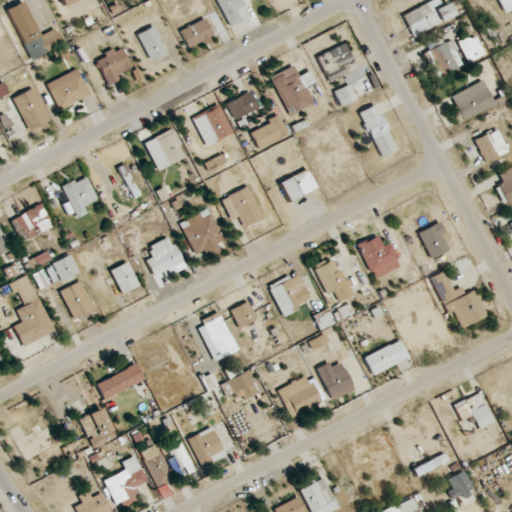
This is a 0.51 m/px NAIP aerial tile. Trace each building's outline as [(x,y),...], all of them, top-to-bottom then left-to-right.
[(215,0),(227,27),(248,19),(240,0),(215,0)] [(432,0),(401,15),(412,36),(454,16),(447,2),(441,5),(438,0),(432,0)] [(511,0),(497,0),(503,14),(511,10),(511,0)] [(39,36),(22,1),(6,9),(30,60),(62,45),(55,28),(39,36)] [(212,38),(203,19),(179,31),(188,50),(212,38)] [(135,35),(149,61),(166,52),(152,26),(135,35)] [(457,43),(467,63),(484,55),(474,35),(457,43)] [(451,40),(440,45),(438,40),(427,44),(430,50),(423,53),(435,79),(462,67),(451,40)] [(315,56),(327,83),(356,70),(344,43),(315,56)] [(107,86),(119,80),(116,74),(130,68),(121,47),(95,59),(107,86)] [(289,115),(313,103),(305,87),(315,82),(309,71),(297,76),(292,66),(270,77),(289,115)] [(89,95),(76,69),(45,84),(58,110),(89,95)] [(450,109),(456,122),(493,107),(483,81),(450,95),(455,107),(450,109)] [(0,97),(8,93),(3,83),(0,84),(0,97)] [(339,106),(355,100),(349,84),(333,91),(339,106)] [(27,131),(48,121),(33,88),(12,98),(27,131)] [(232,119),(257,110),(251,93),(226,101),(232,119)] [(358,112),(379,158),(396,150),(375,104),(358,112)] [(204,146),(232,133),(218,105),(191,119),(204,146)] [(287,136),(278,114),(266,119),(268,124),(248,132),(255,149),(287,136)] [(173,130),(143,141),(154,170),(184,159),(173,130)] [(483,163),(507,153),(497,130),(473,140),(483,163)] [(511,166),(497,174),(502,184),(496,186),(505,205),(511,202),(511,166)] [(278,183),(287,202),(315,188),(306,169),(278,183)] [(83,206),(97,200),(86,176),(61,187),(75,219),(86,214),(83,206)] [(230,220),(237,216),(242,227),(262,217),(247,186),(220,199),(230,220)] [(51,227),(41,205),(9,220),(20,242),(51,227)] [(216,243),(221,241),(211,215),(182,226),(193,255),(204,251),(206,256),(219,251),(216,243)] [(417,232),(429,259),(448,251),(440,235),(444,234),(439,222),(417,232)] [(399,267),(388,243),(382,246),(377,235),(357,245),(373,279),(399,267)] [(145,260),(153,277),(163,272),(165,278),(184,269),(170,236),(147,246),(152,257),(145,260)] [(50,260),(46,252),(27,261),(31,269),(50,260)] [(45,266),(51,283),(77,273),(71,256),(45,266)] [(352,295),(334,257),(312,267),(325,295),(333,292),(337,302),(352,295)] [(109,271),(121,295),(138,286),(127,262),(109,271)] [(451,290),(444,271),(430,277),(445,315),(453,312),(459,328),(485,318),(474,290),(463,294),(460,287),(451,290)] [(267,287),(281,317),(297,310),(295,305),(308,298),(296,273),(267,287)] [(53,332),(28,275),(8,283),(13,294),(18,292),(24,306),(15,310),(20,322),(12,326),(21,346),(53,332)] [(92,311),(80,282),(59,290),(71,320),(92,311)] [(255,321),(248,302),(230,309),(236,328),(255,321)] [(334,323),(327,308),(311,316),(319,331),(334,323)] [(213,362),(237,351),(219,313),(195,325),(213,362)] [(363,357),(372,376),(408,358),(399,340),(363,357)] [(329,400),(352,392),(342,362),(330,367),(328,363),(317,367),(329,400)] [(102,398),(143,382),(136,365),(95,382),(102,398)] [(240,372),(238,367),(224,372),(234,399),(244,395),(245,398),(257,394),(248,369),(240,372)] [(477,429),(492,422),(478,393),(452,405),(459,421),(470,415),(477,429)] [(115,438),(101,408),(78,419),(92,449),(115,438)] [(199,466),(224,456),(212,428),(187,438),(199,466)] [(194,471),(177,434),(168,439),(171,444),(168,445),(183,477),(194,471)] [(172,479),(156,444),(139,452),(155,487),(172,479)] [(146,482),(134,456),(121,462),(124,470),(103,480),(114,505),(138,494),(135,487),(146,482)] [(446,479),(451,489),(447,492),(450,499),(472,489),(463,471),(446,479)] [(309,511),(330,511),(337,509),(323,478),(299,489),(309,511)] [(80,504),(74,506),(75,511),(109,511),(102,493),(90,498),(87,492),(77,496),(80,504)] [(304,511),(297,497),(272,509),(273,511),(304,511)] [(410,511),(416,509),(411,497),(379,511),(410,511)]
